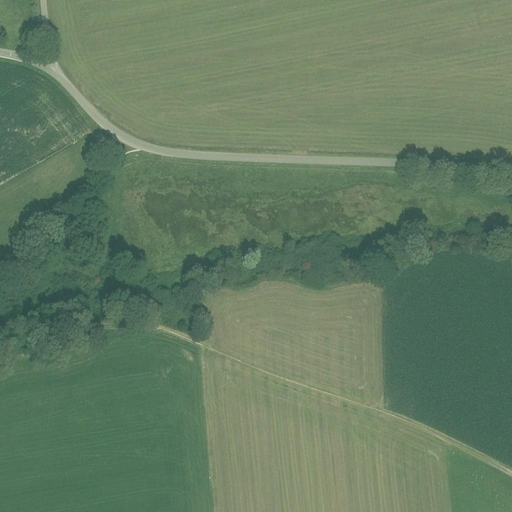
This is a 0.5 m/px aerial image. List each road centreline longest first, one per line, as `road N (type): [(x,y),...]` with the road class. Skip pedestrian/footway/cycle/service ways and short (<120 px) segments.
road 1 (unclassified): [(511,173),(146,148),(96,119),(49,68)]
road 2 (track): [(511,476),(405,421),(140,326)]
